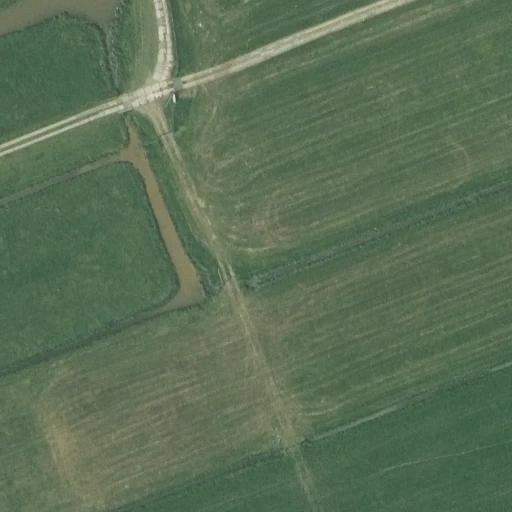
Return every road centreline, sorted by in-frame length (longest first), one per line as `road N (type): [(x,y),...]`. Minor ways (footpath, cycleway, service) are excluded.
road 1 (track): [(318,511),(156,89),(164,44),(150,0)]
road 2 (track): [(407,0),(156,89)]
road 3 (track): [(0,150),(156,89)]
